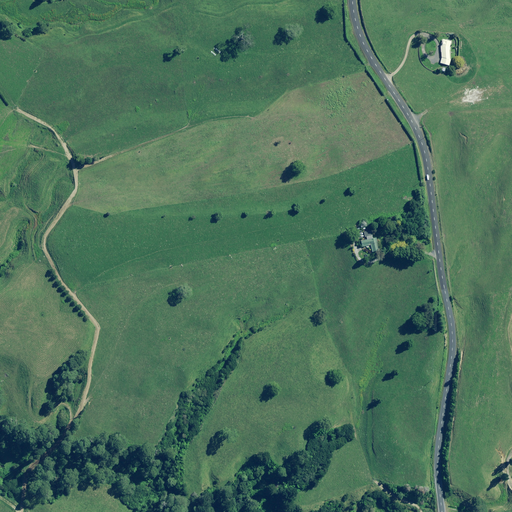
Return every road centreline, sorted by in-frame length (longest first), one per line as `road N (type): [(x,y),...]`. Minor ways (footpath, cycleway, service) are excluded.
road 1 (unclassified): [(352,0),(363,43),(426,160),(453,346),(439,437),(442,511)]
road 2 (track): [(25,511),(34,485),(64,453),(64,397),(92,352),(79,310),(46,268),(48,227),(77,194),(74,166),(29,109)]
